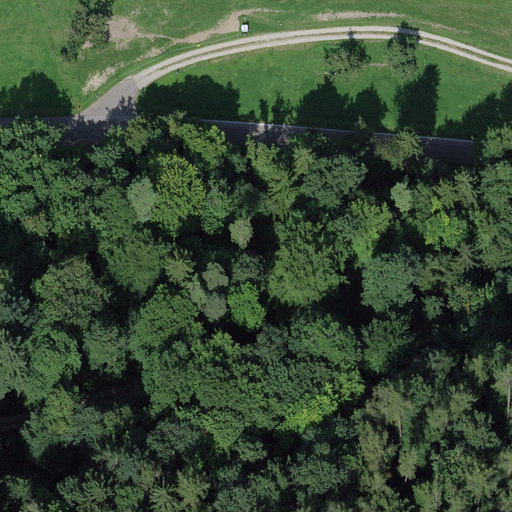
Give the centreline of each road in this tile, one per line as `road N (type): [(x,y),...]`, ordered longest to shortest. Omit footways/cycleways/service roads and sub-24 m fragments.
road 1 (track): [(511,336),(265,351),(0,421)]
road 2 (tertiary): [(511,166),(107,134),(0,134)]
road 3 (track): [(107,134),(131,87),(185,63),(339,36),(408,35),(511,69)]
